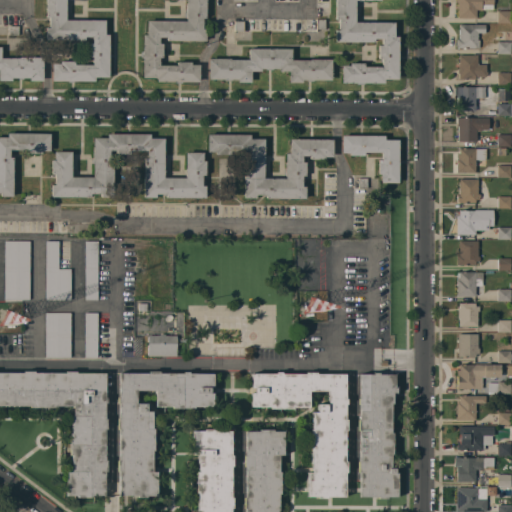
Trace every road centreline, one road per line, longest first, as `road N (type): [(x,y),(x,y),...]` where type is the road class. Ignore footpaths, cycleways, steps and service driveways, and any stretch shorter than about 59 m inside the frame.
road 1 (residential): [(421,0),(421,511)]
road 2 (residential): [(421,110),(0,107)]
